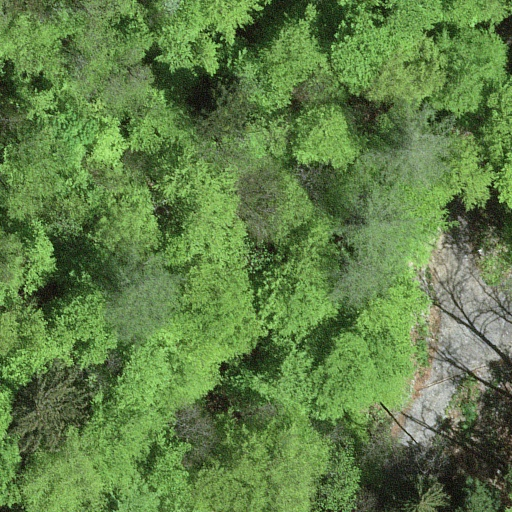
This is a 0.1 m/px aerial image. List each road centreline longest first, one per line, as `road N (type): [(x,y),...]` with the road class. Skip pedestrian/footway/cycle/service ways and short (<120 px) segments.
road 1 (track): [(511,0),(506,87),(450,267),(466,335)]
road 2 (track): [(377,511),(466,335),(511,297)]
